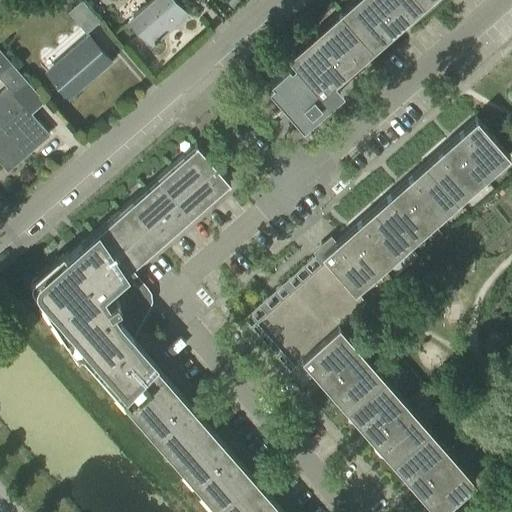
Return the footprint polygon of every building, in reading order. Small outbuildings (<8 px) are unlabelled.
[(86,33),(100,20),(81,0),(80,0),(67,12),(86,33)] [(151,46),(188,15),(175,0),(152,0),(129,20),(151,46)] [(319,88),(419,0),(360,0),(293,59),(291,56),(290,55),(288,56),(291,59),(265,82),(303,127),(331,102),(319,88)] [(68,97),(111,60),(90,36),(47,73),(68,97)] [(8,64),(4,59),(0,63),(0,77),(7,86),(0,92),(0,162),(8,171),(50,134),(15,95),(29,83),(11,62),(8,64)] [(509,153),(477,116),(475,117),(476,119),(476,118),(479,121),(327,255),(323,251),(322,253),(326,258),(255,321),(295,367),(308,355),(441,508),(439,510),(438,510),(437,511),(438,511),(476,480),(474,478),(473,479),(473,480),(471,482),(337,329),(339,326),(340,327),(341,326),(340,324),(366,301),(356,289),(355,287),(355,288),(352,285),(505,150),(507,153),(508,155),(509,153)] [(230,179),(196,141),(195,142),(199,147),(187,157),(185,155),(159,178),(161,180),(136,202),(134,200),(108,223),(110,225),(98,236),(94,232),(69,254),(68,254),(66,256),(60,262),(56,258),(55,259),(56,260),(39,275),(39,274),(38,275),(39,275),(35,279),(34,279),(33,280),(33,282),(33,283),(33,285),(33,286),(34,288),(40,296),(39,297),(39,298),(40,297),(53,315),(52,316),(52,317),(53,316),(66,334),(65,335),(65,336),(66,335),(80,351),(80,352),(82,355),(84,353),(95,365),(98,363),(120,388),(117,391),(140,417),(142,414),(164,440),(162,442),(184,468),(187,466),(209,491),(206,493),(218,506),(250,479),(126,338),(131,334),(126,328),(139,303),(140,300),(140,297),(138,294),(121,275),(127,269),(124,265),(224,176),(228,180),(230,179)] [(278,511),(250,479),(218,506),(222,511),(278,511)]
